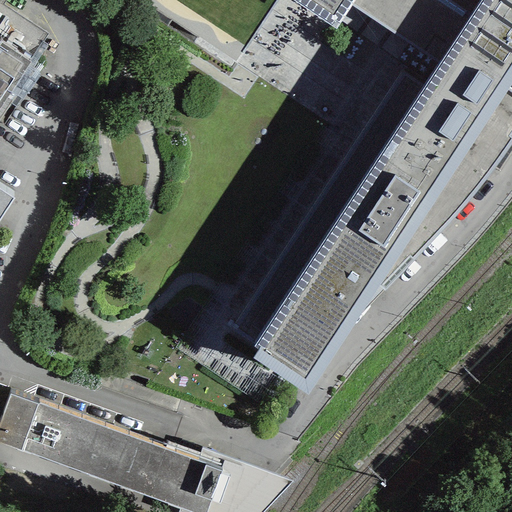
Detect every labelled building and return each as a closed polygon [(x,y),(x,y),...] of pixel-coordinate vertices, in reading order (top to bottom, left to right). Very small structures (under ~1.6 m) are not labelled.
[(511,0),(304,0),(343,26),(359,0),(490,0),(261,344),(312,377),(511,71),(511,0)] [(432,0),(359,0),(353,11),(443,71),(473,27),(432,0)] [(0,105),(30,60),(0,40),(0,105)] [(511,71),(312,377),(261,344),(255,354),(316,393),(379,297),(511,94),(511,71)] [(511,94),(379,297),(438,237),(470,202),(495,171),(511,144),(511,94)] [(0,213),(14,192),(0,183),(0,213)] [(37,405),(10,395),(0,423),(0,442),(180,509),(189,511),(206,511),(221,469),(199,461),(38,403),(37,405)] [(202,448),(199,461),(221,469),(206,511),(189,511),(180,509),(178,511),(263,511),(293,481),(202,448)]
